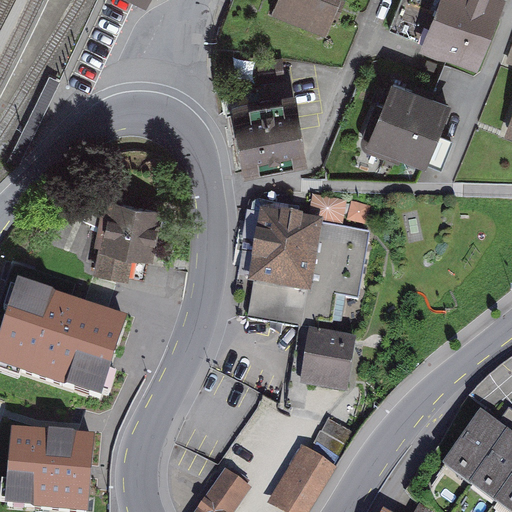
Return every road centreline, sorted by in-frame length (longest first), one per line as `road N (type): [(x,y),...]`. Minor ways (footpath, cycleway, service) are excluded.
road 1 (tertiary): [(146,511),(144,449),(201,317),(213,230),(202,154),(185,128),(156,113)]
road 2 (tertiary): [(156,113),(101,119),(0,216)]
road 3 (tertiary): [(428,394),(342,511)]
road 4 (residential): [(428,394),(433,431),(378,511)]
road 5 (residential): [(198,0),(156,113)]
